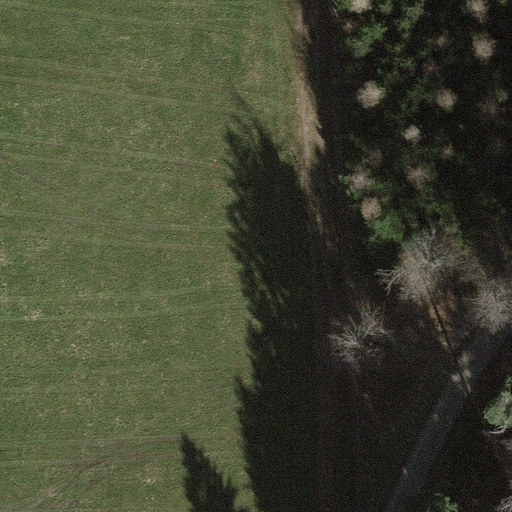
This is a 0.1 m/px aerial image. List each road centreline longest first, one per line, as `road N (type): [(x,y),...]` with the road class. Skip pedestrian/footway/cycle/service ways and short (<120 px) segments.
road 1 (track): [(334,511),(315,0)]
road 2 (track): [(403,511),(455,414),(511,344)]
